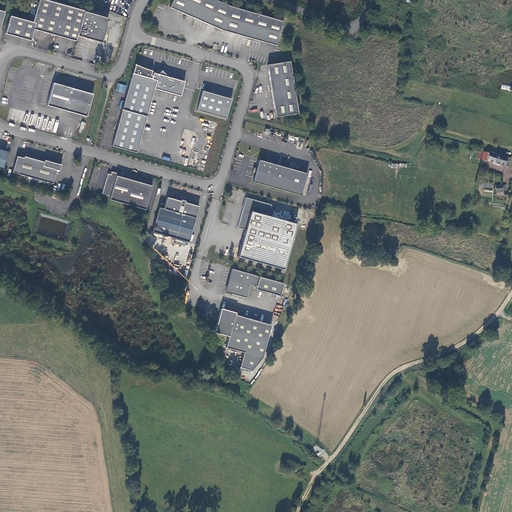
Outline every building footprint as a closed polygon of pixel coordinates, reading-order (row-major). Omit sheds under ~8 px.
[(102,42),(109,18),(47,0),(39,0),(33,22),(11,16),(6,33),(31,40),(34,29),(76,41),(78,36),(102,42)] [(218,0),(173,0),(170,7),(222,30),(277,45),(284,21),(231,6),(218,0)] [(278,63),(268,64),(276,117),(299,113),(291,61),(278,63)] [(127,91),(112,145),(137,152),(155,88),(181,95),(185,81),(168,76),(162,69),(159,72),(159,73),(154,72),(152,78),(133,73),(129,86),(127,91)] [(92,93),(53,83),(47,105),(85,115),(92,93)] [(117,83),(115,90),(125,93),(127,86),(117,83)] [(203,90),(197,110),(226,118),(232,98),(203,90)] [(510,158),(489,152),(488,153),(486,160),(508,166),(510,158)] [(62,165),(45,160),(44,162),(25,156),(24,158),(17,156),(13,172),(54,183),(57,170),(60,171),(62,165)] [(253,181),(302,195),(308,173),(265,161),(259,159),(257,168),(254,167),(253,172),(255,173),(253,181)] [(103,193),(111,195),(110,199),(146,209),(153,185),(117,175),(117,173),(112,171),(111,174),(108,173),(103,193)] [(501,185),(501,183),(494,184),(495,194),(502,194),(502,191),(501,185)] [(164,208),(159,207),(152,231),(189,242),(199,206),(186,202),(181,201),(168,197),(164,208)] [(272,204),(247,197),(238,227),(246,229),(238,256),(284,269),(297,223),(271,216),(269,215),(271,206),(272,204)] [(232,269),(226,292),(247,297),(251,284),(257,285),(256,289),(280,296),(284,283),(232,269)] [(236,312),(222,308),(219,318),(220,318),(219,321),(217,322),(216,322),(213,331),(227,335),(224,346),(242,351),(238,366),(238,367),(254,371),(263,357),(272,324),(243,316),(236,314),(236,312)]
